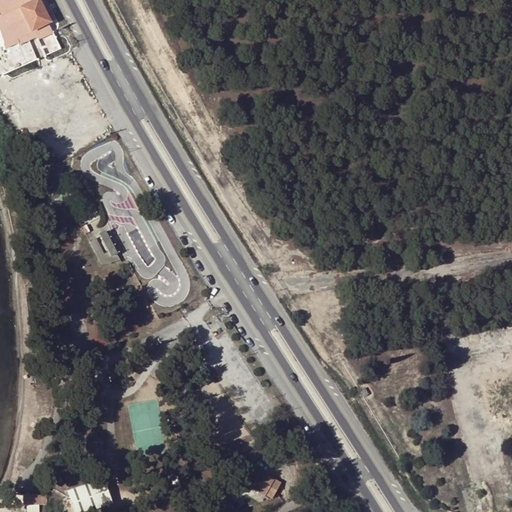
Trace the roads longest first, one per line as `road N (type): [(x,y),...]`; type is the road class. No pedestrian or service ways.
road 1 (primary): [(401,511),(189,180),(89,0)]
road 2 (primary): [(69,0),(175,191),(379,511)]
